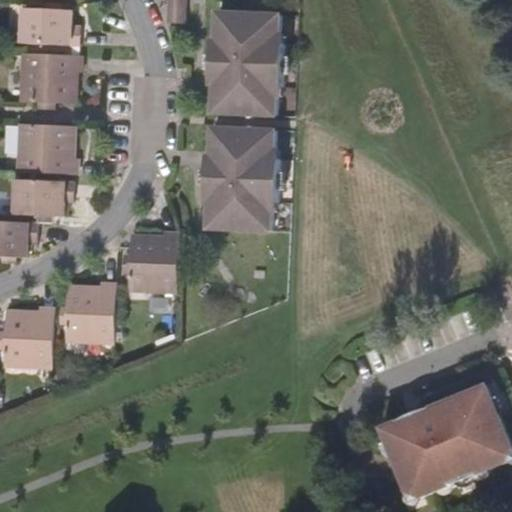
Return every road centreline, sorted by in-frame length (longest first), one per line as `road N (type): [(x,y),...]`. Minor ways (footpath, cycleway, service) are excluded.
road 1 (residential): [(133,0),(161,85),(145,147),(120,198),(82,245),(0,286)]
road 2 (residential): [(366,400),(511,344)]
